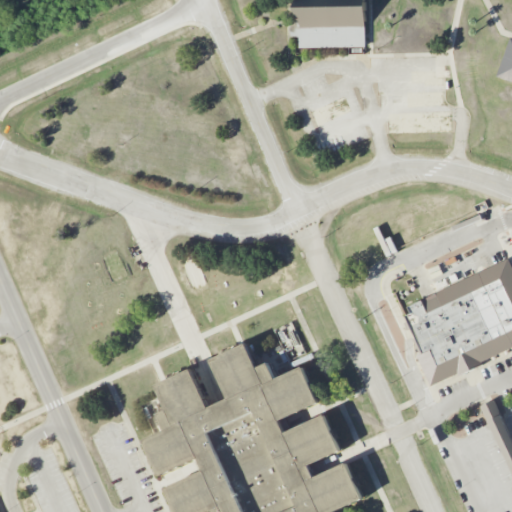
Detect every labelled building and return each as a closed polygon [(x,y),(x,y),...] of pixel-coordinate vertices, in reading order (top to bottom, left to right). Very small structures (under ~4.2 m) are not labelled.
[(366,47),(366,0),(300,0),(300,21),(292,21),(291,27),(292,36),(300,37),(299,48),(366,47)] [(511,37),(497,76),(511,81),(511,37)] [(431,386),(404,323),(407,321),(405,316),(411,313),(408,307),(508,258),(511,266),(511,347),(481,362),(483,365),(459,376),(458,373),(431,386)] [(275,330),(289,362),(306,354),(292,322),(275,330)] [(163,386),(181,426),(142,443),(159,480),(191,466),(196,478),(166,492),(175,511),(216,511),(221,510),(221,511),(343,511),(363,502),(347,467),(308,485),(302,472),(340,455),(323,418),(294,432),(291,426),(288,419),(318,405),(302,370),(264,387),(246,347),(210,364),(225,396),(212,402),(198,370),(163,386)] [(511,471),(481,407),(494,401),(511,439),(511,471)]
